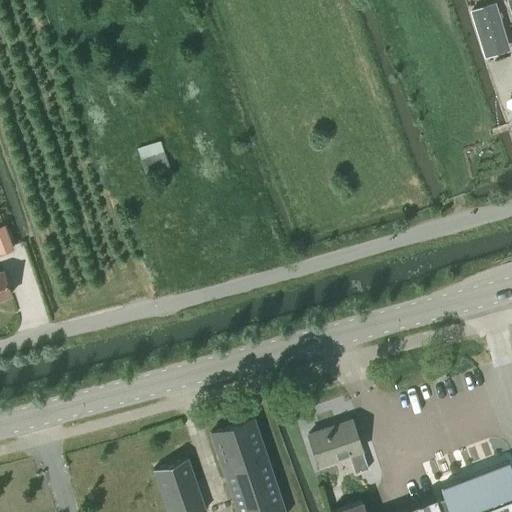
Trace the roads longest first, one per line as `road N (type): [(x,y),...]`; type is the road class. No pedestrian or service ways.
road 1 (unclassified): [(0,347),(511,208)]
road 2 (unclassified): [(0,452),(511,317)]
road 3 (tertiary): [(0,423),(511,289)]
